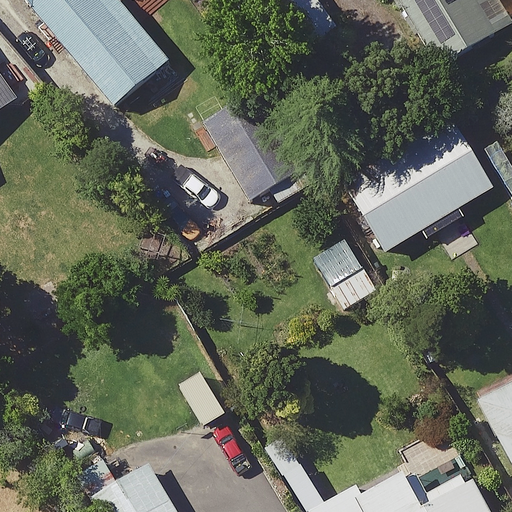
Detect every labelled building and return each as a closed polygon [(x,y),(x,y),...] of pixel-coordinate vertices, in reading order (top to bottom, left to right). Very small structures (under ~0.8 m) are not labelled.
[(25,0),(120,117),(174,73),(135,24),(163,0),(25,0)] [(317,0),(296,0),(272,17),(305,65),(344,39),(317,0)] [(511,45),(511,24),(496,0),(379,0),(390,15),(398,10),(447,87),(511,45)] [(0,122),(21,108),(0,77),(0,122)] [(257,107),(206,135),(253,221),(304,194),(257,107)] [(498,203),(453,131),(346,198),(391,269),(498,203)] [(378,302),(350,254),(319,273),(348,320),(378,302)] [(511,392),(478,409),(511,475),(511,392)] [(170,511),(124,435),(69,468),(95,511),(170,511)] [(417,488),(402,459),(302,510),(303,511),(482,511),(459,466),(417,488)]
